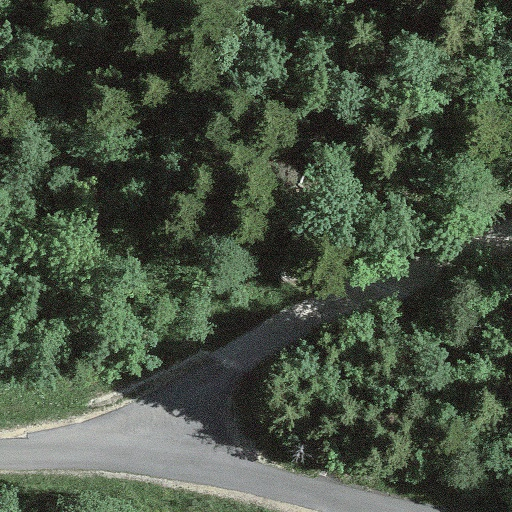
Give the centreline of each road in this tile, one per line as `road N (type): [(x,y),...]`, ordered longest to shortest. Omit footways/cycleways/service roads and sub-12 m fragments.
road 1 (track): [(144,454),(211,380),(280,332),(511,233)]
road 2 (unclassified): [(397,511),(144,454),(0,446)]
